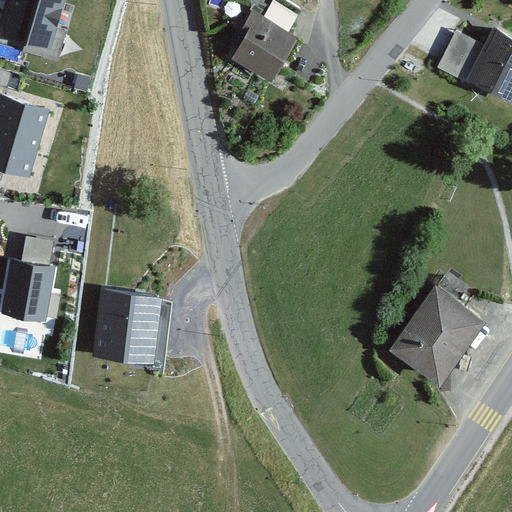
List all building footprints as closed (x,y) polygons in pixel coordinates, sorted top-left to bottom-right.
[(53,47),(65,0),(13,0),(4,34),(53,47)] [(301,31),(259,10),(236,53),(279,75),(301,31)] [(511,38),(494,30),(471,78),(511,97),(511,38)] [(3,94),(0,103),(0,168),(30,178),(50,108),(3,94)] [(27,235),(22,261),(49,265),(53,239),(27,235)] [(45,321),(53,266),(49,265),(22,261),(10,259),(2,314),(45,321)] [(495,312),(443,274),(397,338),(448,376),(495,312)] [(165,297),(102,288),(92,354),(155,363),(165,297)]
